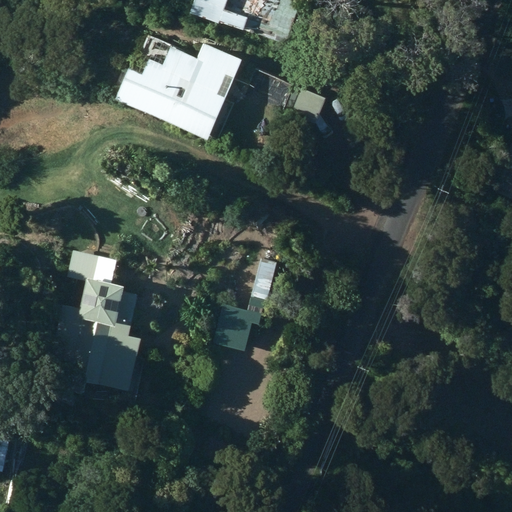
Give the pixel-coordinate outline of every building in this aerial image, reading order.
[(304,0),(205,0),(201,15),(220,22),(221,19),(250,29),(253,21),(259,23),(256,32),(289,44),(304,0)] [(212,140),(249,60),(210,43),(202,59),(150,36),(132,78),(123,74),(116,89),(125,93),(122,100),(212,140)] [(296,87),(256,68),(243,94),(283,113),(296,87)] [(511,110),(500,114),(509,139),(511,138),(511,110)] [(511,151),(496,190),(511,196),(511,151)] [(132,286),(94,278),(87,309),(66,304),(50,372),(132,391),(140,353),(129,351),(141,298),(130,295),(132,286)] [(227,302),(217,344),(249,353),(257,322),(263,324),(270,293),(258,291),(254,308),(227,302)] [(209,462),(212,463),(216,464),(219,464),(222,464),(225,463),(228,462),(230,460),(232,458),(234,455),(235,452),(235,450),(236,447),(235,444),(234,441),(233,438),(231,436),(229,434),(227,432),(224,431),(221,430),(218,430),(215,430),(212,431),(210,432),(207,434),(205,436),(204,438),(202,441),(201,444),(201,447),(201,450),(202,453),(203,455),(205,458),(207,460),(209,462)]
